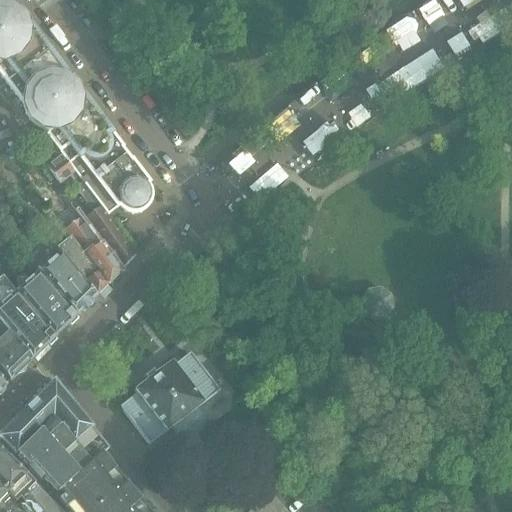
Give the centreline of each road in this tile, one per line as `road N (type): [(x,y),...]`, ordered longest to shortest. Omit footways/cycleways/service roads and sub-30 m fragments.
road 1 (residential): [(177,511),(56,361),(211,211)]
road 2 (residential): [(211,211),(365,83),(498,0)]
road 3 (residential): [(211,211),(48,0)]
